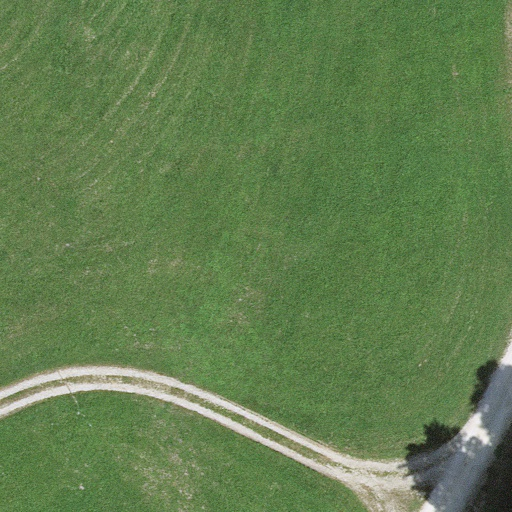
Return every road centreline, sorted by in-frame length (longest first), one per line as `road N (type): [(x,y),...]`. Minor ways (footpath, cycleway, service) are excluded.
road 1 (track): [(0,403),(57,382),(127,379),(201,402),(440,511)]
road 2 (track): [(444,511),(511,384)]
